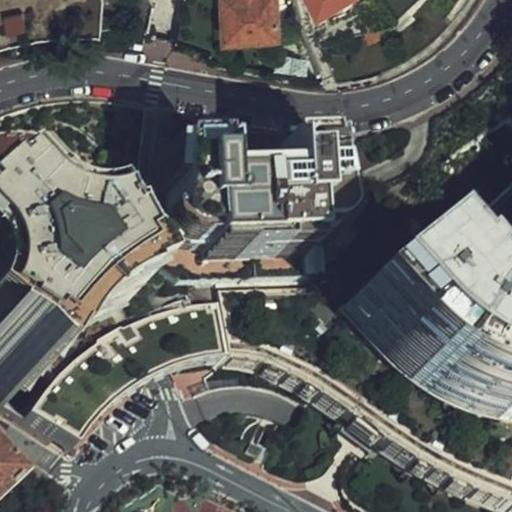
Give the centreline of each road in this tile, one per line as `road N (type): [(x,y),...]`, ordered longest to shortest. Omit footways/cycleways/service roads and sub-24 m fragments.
road 1 (residential): [(0,87),(87,75),(277,107),(367,108),(455,64),(508,0)]
road 2 (residential): [(511,281),(455,272),(417,245),(395,214),(390,177),(409,137),(454,98),(511,67)]
road 3 (residential): [(289,511),(171,454),(119,464),(75,511)]
